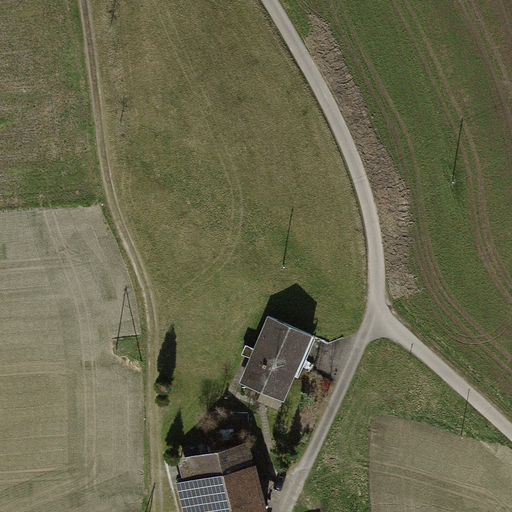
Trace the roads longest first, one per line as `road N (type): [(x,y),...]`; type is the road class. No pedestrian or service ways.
road 1 (unclassified): [(270,0),(356,163),(378,261),(373,320),(511,437)]
road 2 (track): [(82,0),(106,170),(150,291),(158,511)]
road 3 (track): [(291,511),(373,320)]
